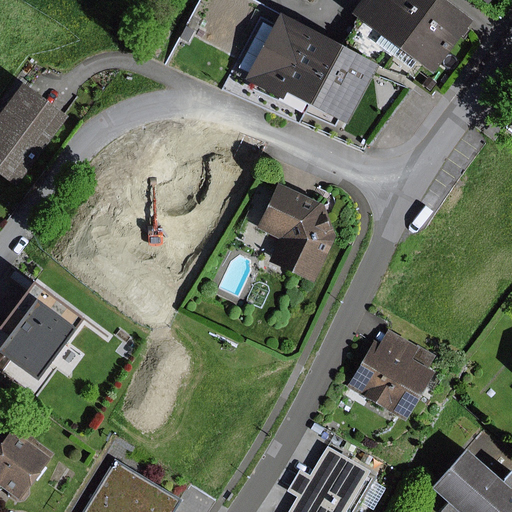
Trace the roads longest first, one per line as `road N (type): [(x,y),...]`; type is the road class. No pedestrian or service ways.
road 1 (residential): [(408,185),(199,105),(154,109),(106,132),(0,278)]
road 2 (residential): [(243,511),(320,382),(408,185)]
road 3 (residential): [(408,185),(511,45)]
